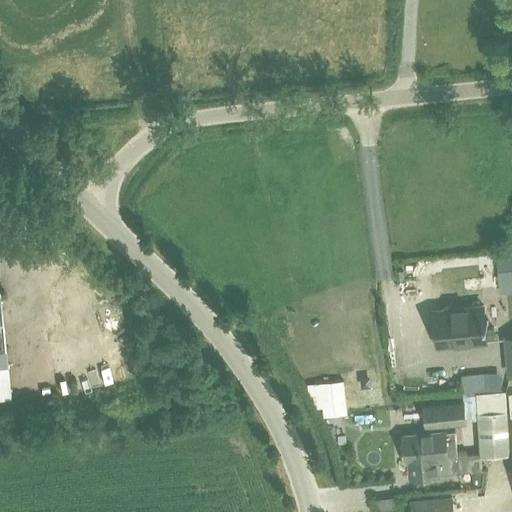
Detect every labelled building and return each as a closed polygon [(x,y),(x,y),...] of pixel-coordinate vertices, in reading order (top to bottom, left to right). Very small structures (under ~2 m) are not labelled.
[(486,341),(485,326),(489,326),(488,320),(485,320),(483,305),(435,310),(439,345),(486,341)] [(466,422),(464,403),(425,406),(427,426),(466,422)] [(482,455),(510,453),(507,412),(479,413),(482,455)] [(436,458),(448,457),(457,456),(455,430),(402,435),(404,463),(408,463),(409,477),(437,475),(436,458)] [(400,500),(399,486),(380,486),(381,501),(400,500)] [(412,511),(451,511),(450,498),(412,501),(412,511)]
